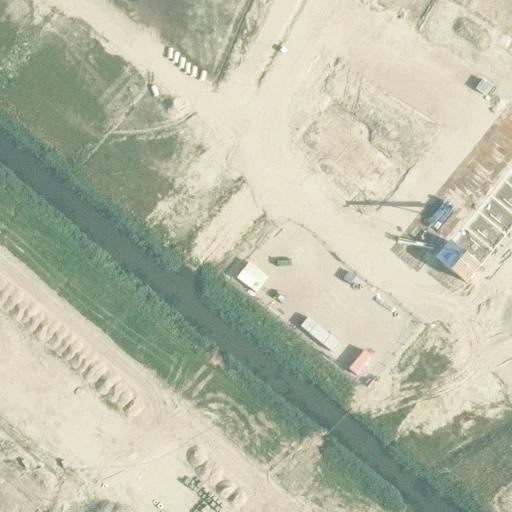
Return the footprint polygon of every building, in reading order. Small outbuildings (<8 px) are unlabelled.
[(0,0),(0,25),(21,0),(0,0)] [(133,0),(143,8),(149,0),(133,0)] [(149,0),(143,8),(159,22),(177,0),(149,0)] [(240,0),(221,0),(215,11),(256,33),(266,14),(240,0)] [(240,0),(266,14),(274,0),(240,0)] [(418,0),(374,0),(415,22),(425,4),(418,0)] [(470,0),(468,5),(484,15),(482,19),(482,20),(494,0),(470,0)] [(511,0),(494,0),(482,20),(499,29),(511,6),(511,0)] [(185,4),(178,13),(184,18),(191,9),(185,4)] [(451,4),(444,15),(451,18),(458,8),(451,4)] [(511,6),(499,29),(511,37),(511,42),(511,43),(511,6)] [(205,29),(205,30),(245,52),(256,33),(215,11),(215,12),(219,14),(210,31),(205,29)] [(21,25),(5,44),(35,68),(67,28),(49,13),(32,34),(21,25)] [(178,13),(170,22),(176,27),(184,18),(178,13)] [(444,15),(438,25),(445,29),(451,18),(444,15)] [(67,28),(35,68),(64,92),(80,73),(69,64),(86,43),(67,28)] [(205,30),(194,49),(234,72),(245,52),(205,30)] [(460,31),(456,38),(466,44),(471,37),(460,31)] [(471,37),(466,44),(477,50),(481,43),(471,37)] [(493,51),(489,58),(499,64),(503,57),(493,51)] [(511,62),(503,57),(499,64),(509,70),(511,65),(511,62)] [(357,65),(353,72),(364,78),(368,71),(357,65)] [(95,86),(79,105),(108,129),(141,90),(123,74),(106,95),(95,86)] [(378,85),(374,92),(384,98),(388,91),(378,85)] [(141,90),(108,129),(109,130),(112,126),(129,140),(126,143),(138,153),(153,134),(142,125),(160,105),(141,90)] [(388,91),(384,98),(394,104),(398,97),(388,91)] [(331,104),(301,140),(317,153),(347,117),(331,104)] [(411,105),(407,112),(417,118),(421,111),(411,105)] [(421,111),(417,118),(427,124),(431,117),(421,111)] [(347,117),(317,153),(332,165),(362,129),(347,117)] [(511,124),(508,121),(503,127),(511,134),(511,124)] [(511,134),(503,127),(498,133),(507,141),(511,134)] [(362,129),(332,165),(347,177),(370,149),(357,137),(363,130),(362,129)] [(168,148),(153,167),(164,176),(170,169),(191,186),(218,153),(197,136),(179,157),(168,148)] [(370,149),(347,177),(362,190),(385,161),(370,149)] [(482,152),(477,158),(486,166),(491,160),(482,152)] [(477,158),(472,164),(481,172),(486,166),(477,158)] [(385,161),(362,190),(377,203),(401,174),(385,161)] [(511,167),(502,179),(511,187),(511,167)] [(511,187),(502,179),(489,195),(511,213),(511,187)] [(456,184),(451,190),(460,197),(465,191),(456,184)] [(451,190),(445,196),(455,204),(460,197),(451,190)] [(511,213),(489,195),(476,211),(506,235),(511,228),(511,213)] [(476,211),(463,227),(493,251),(506,235),(476,211)] [(430,215),(425,221),(434,229),(439,223),(430,215)] [(425,221),(419,227),(429,235),(434,229),(425,221)] [(463,227),(450,242),(480,267),(493,251),(463,227)] [(450,242),(437,259),(466,283),(480,267),(450,242)] [(403,302),(346,373),(461,467),(511,404),(511,390),(470,356),(465,363),(447,348),(452,342),(403,302)] [(5,316),(0,322),(0,356),(20,332),(4,318),(6,316),(5,316)] [(20,332),(0,356),(0,366),(12,376),(38,344),(38,343),(36,345),(20,332)] [(38,344),(12,376),(28,390),(55,358),(38,344)] [(55,358),(28,390),(45,403),(70,373),(54,360),(55,358)] [(45,403),(43,405),(60,419),(62,417),(87,387),(70,373),(45,403)] [(87,387),(62,417),(78,431),(103,401),(87,387)] [(103,401),(78,431),(79,431),(95,444),(120,414),(119,414),(103,401)] [(120,414),(95,444),(112,459),(107,465),(117,472),(132,454),(123,446),(138,429),(120,414)] [(5,418),(0,423),(9,431),(14,425),(5,418)] [(29,438),(24,444),(33,451),(38,445),(29,438)] [(38,445),(33,451),(42,459),(47,453),(38,445)] [(62,465),(57,471),(66,479),(71,473),(62,465)] [(71,473),(66,479),(75,487),(81,480),(71,473)] [(172,490),(162,497),(170,511),(182,511),(185,511),(216,511),(199,485),(177,499),(172,490)]
